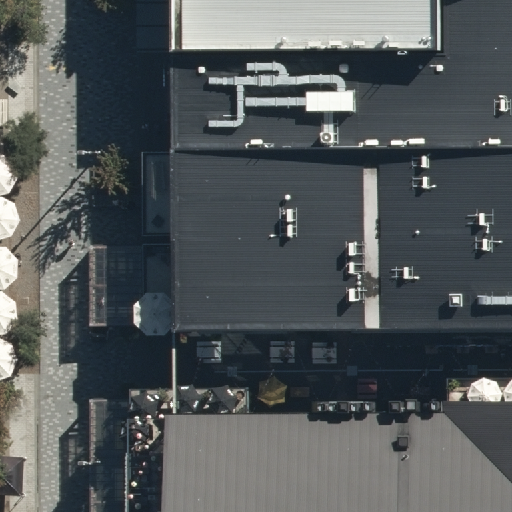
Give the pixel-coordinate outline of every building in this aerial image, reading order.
[(175,0),(176,36),(439,33),(438,0),(175,0)] [(511,0),(438,0),(439,33),(176,36),(176,108),(178,141),(511,138),(511,0)] [(511,138),(178,141),(182,344),(282,342),(511,339),(511,138)] [(511,511),(511,405),(471,406),(376,407),(322,407),(184,409),(184,511),(511,511)] [(184,511),(184,409),(96,410),(95,511),(184,511)]
